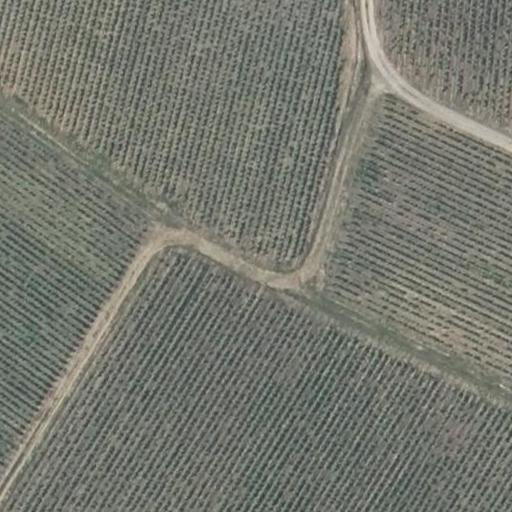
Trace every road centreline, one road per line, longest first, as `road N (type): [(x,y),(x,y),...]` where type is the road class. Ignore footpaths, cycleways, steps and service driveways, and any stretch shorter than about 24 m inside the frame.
road 1 (track): [(363,0),(363,68),(303,304),(157,236),(0,490)]
road 2 (track): [(157,236),(144,212),(0,110)]
road 3 (track): [(363,68),(511,140)]
